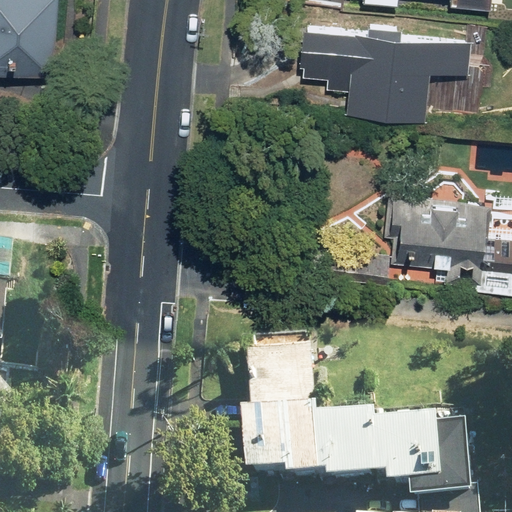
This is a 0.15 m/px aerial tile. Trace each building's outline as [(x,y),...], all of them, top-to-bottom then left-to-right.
[(58,0),(0,0),(0,66),(55,69),(58,0)] [(402,26),(403,19),(301,11),(298,56),(303,56),(302,72),(327,74),(326,83),(347,85),(345,108),(425,114),(429,68),(472,71),(475,31),(402,26)] [(456,195),(456,191),(392,188),(390,210),(399,211),(397,262),(436,264),(435,277),(482,279),(484,249),(511,250),(511,232),(485,231),(487,197),(456,195)] [(0,277),(8,278),(10,240),(0,239),(0,277)] [(254,421),(250,421),(250,477),(291,477),(291,483),(333,481),(333,486),(391,482),(391,492),(414,493),(415,506),(414,511),(486,511),(486,477),(478,477),(478,423),(325,424),(325,417),(316,416),(318,351),(249,352),(249,365),(252,365),(252,386),(257,386),(257,391),(254,391),(254,421)]
